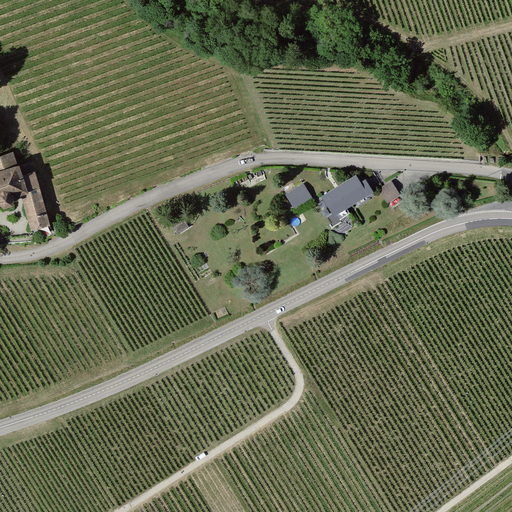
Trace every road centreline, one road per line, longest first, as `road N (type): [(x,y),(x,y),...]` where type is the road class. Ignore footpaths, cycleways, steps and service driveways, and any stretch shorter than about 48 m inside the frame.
road 1 (residential): [(0,259),(47,250),(178,187),(266,157),(511,173)]
road 2 (tertiary): [(0,427),(99,392),(435,232),(479,220)]
road 3 (track): [(122,511),(297,395),(300,378),(265,314)]
